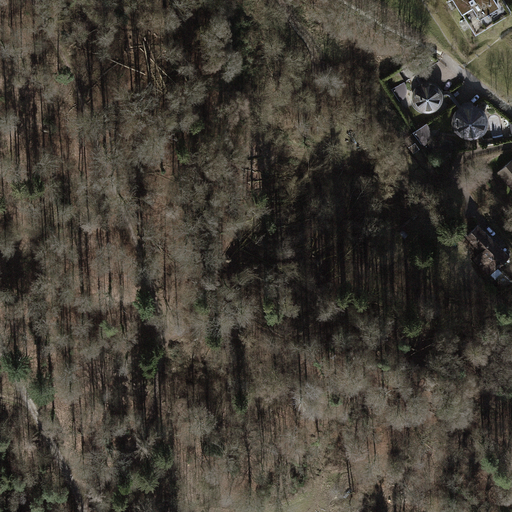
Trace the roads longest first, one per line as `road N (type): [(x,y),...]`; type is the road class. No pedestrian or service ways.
road 1 (track): [(34,0),(133,235),(156,300),(162,349),(153,417),(139,447),(84,508)]
road 2 (track): [(0,341),(85,511)]
